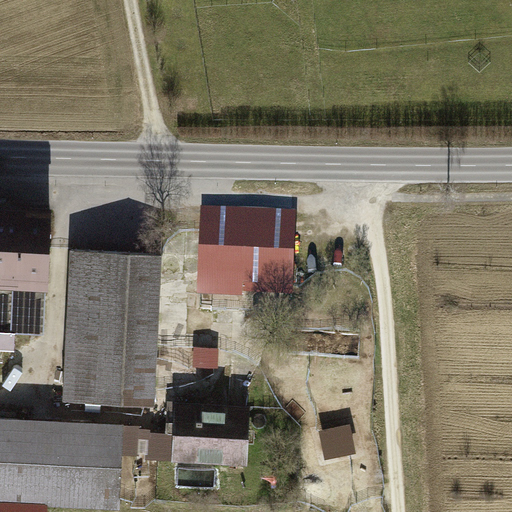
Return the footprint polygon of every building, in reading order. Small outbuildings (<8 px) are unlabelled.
[(55,215),(0,213),(0,288),(52,291),(55,215)] [(295,223),(199,222),(198,295),(295,296),(295,223)] [(163,254),(71,250),(64,401),(157,405),(163,254)] [(198,346),(196,363),(220,367),(222,349),(198,346)] [(252,403),(173,400),(171,461),(250,464),(252,403)] [(125,422),(0,415),(0,502),(121,509),(125,422)] [(322,430),(329,460),(360,452),(353,423),(322,430)]
